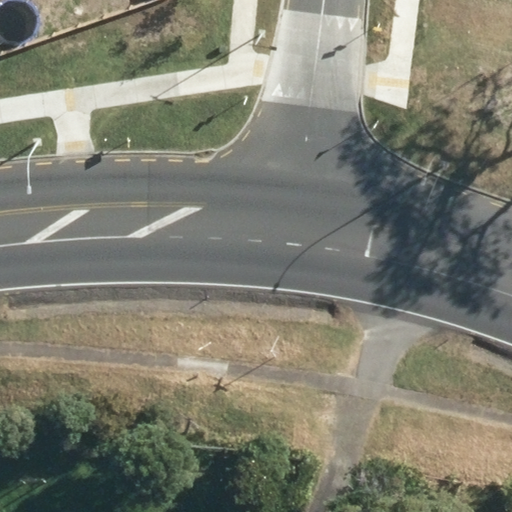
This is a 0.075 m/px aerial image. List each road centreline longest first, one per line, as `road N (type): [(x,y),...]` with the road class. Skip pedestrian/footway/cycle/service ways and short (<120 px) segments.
road 1 (tertiary): [(311,207),(200,193),(0,205)]
road 2 (residential): [(311,207),(333,0)]
road 3 (tertiary): [(511,257),(388,217),(311,207)]
